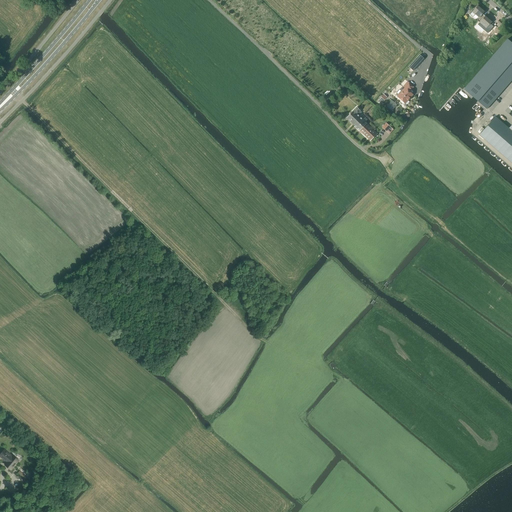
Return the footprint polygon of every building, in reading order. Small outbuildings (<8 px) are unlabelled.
[(479,22),(484,17),(481,15),(484,12),(477,6),(469,14),(472,17),(474,14),(478,18),(476,20),(479,22)] [(485,16),(484,17),(479,22),(486,28),(484,30),(486,32),(492,26),(489,24),(491,22),(485,16)] [(464,89),(472,97),(486,109),(511,78),(511,43),(507,39),(464,89)] [(419,55),(408,67),(413,71),(424,59),(419,55)] [(341,82),(336,86),(342,92),(346,87),(341,82)] [(396,92),(396,95),(397,96),(401,100),(399,103),(401,106),(402,107),(403,107),(404,108),(405,107),(406,106),(406,105),(405,104),(408,100),(407,99),(412,94),(409,91),(413,87),(407,82),(403,86),(404,88),(403,90),(401,89),(398,89),(396,92)] [(361,117),(359,114),(361,112),(360,111),(360,110),(356,107),(346,117),(353,125),(361,117)] [(511,124),(509,128),(495,116),(479,135),(511,163),(511,124)] [(367,123),(365,122),(365,121),(367,119),(365,117),(363,119),(361,117),(353,125),(359,130),(370,140),(376,133),(366,123),(367,123)] [(386,123),(382,128),(386,131),(391,127),(386,123)] [(220,295),(225,300),(232,293),(227,288),(220,295)] [(11,469),(19,460),(13,455),(12,456),(5,449),(1,453),(5,457),(4,458),(8,462),(5,464),(7,466),(8,465),(10,466),(9,467),(11,469)]
